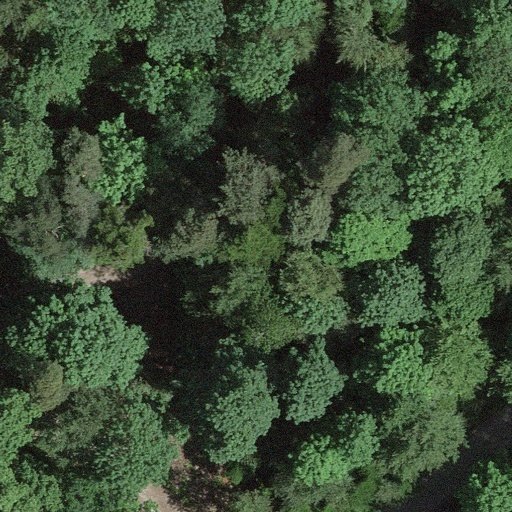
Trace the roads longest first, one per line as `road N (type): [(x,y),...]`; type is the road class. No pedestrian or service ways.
road 1 (track): [(0,308),(511,161)]
road 2 (track): [(0,389),(178,511)]
road 3 (unclassified): [(511,430),(415,511)]
